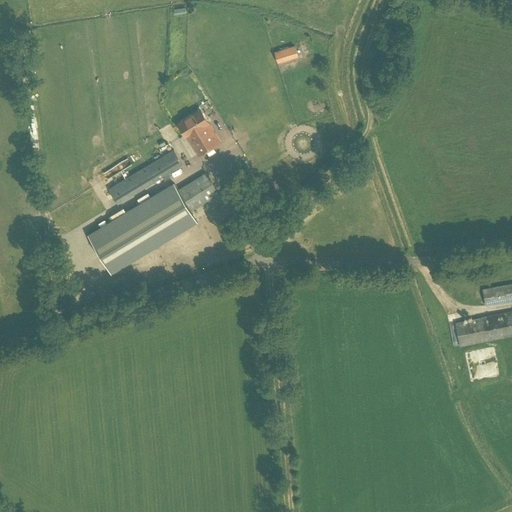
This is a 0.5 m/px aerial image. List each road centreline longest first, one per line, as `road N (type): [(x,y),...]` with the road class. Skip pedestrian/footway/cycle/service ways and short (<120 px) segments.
road 1 (track): [(291,511),(266,240),(367,133),(365,50),(387,0)]
road 2 (unclassified): [(0,347),(249,264),(444,262),(511,250)]
